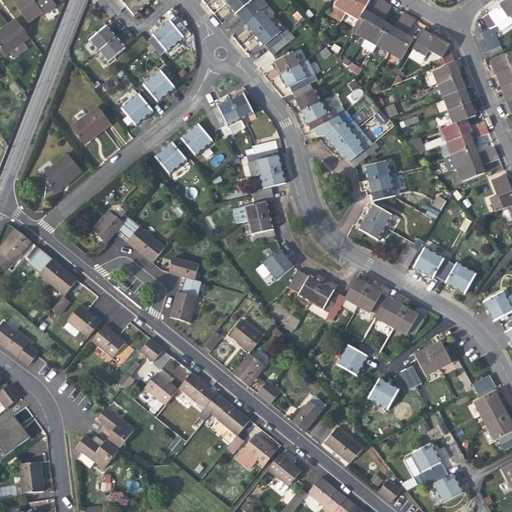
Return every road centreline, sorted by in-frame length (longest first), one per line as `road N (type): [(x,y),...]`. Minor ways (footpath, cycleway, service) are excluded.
road 1 (residential): [(238,62),(285,123),(307,206),(324,234),(470,323),(511,385)]
road 2 (residential): [(384,511),(148,321)]
road 3 (residential): [(37,229),(171,119),(207,74)]
road 4 (residential): [(0,190),(77,0)]
road 5 (residential): [(0,359),(44,399),(64,511)]
road 6 (residential): [(449,24),(467,43),(511,159)]
